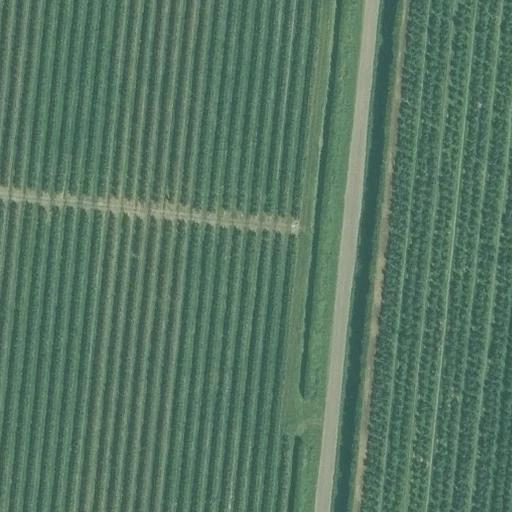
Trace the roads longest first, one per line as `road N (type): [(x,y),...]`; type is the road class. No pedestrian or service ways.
road 1 (unclassified): [(319,511),(370,0)]
road 2 (track): [(0,195),(304,229)]
